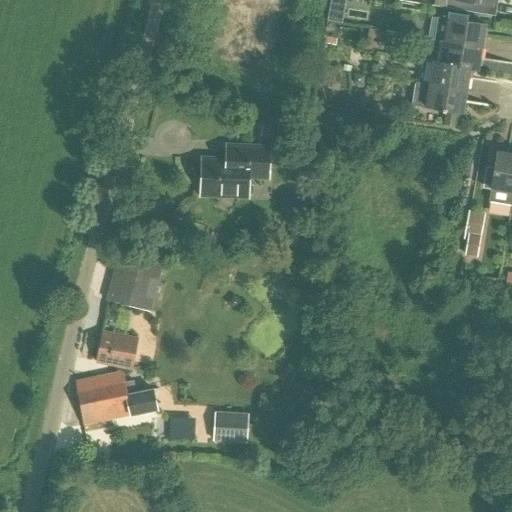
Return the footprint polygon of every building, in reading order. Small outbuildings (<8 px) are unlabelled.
[(434,0),(434,5),(445,7),(445,8),(475,13),(476,3),(492,6),(493,0),(434,0)] [(467,23),(469,15),(448,12),(447,18),(437,16),(433,39),(433,40),(480,47),(484,25),(467,23)] [(433,40),(433,39),(428,38),(424,60),(432,61),(441,62),(441,63),(470,68),(477,69),(480,47),(433,40)] [(441,62),(432,61),(424,60),(432,62),(429,83),(466,89),(470,68),(441,63),(441,62)] [(466,89),(429,83),(415,81),(411,106),(425,108),(425,106),(446,109),(444,125),(458,127),(461,112),(462,112),(466,89)] [(271,144),(225,142),(224,160),(201,159),(200,195),(248,197),(248,179),(270,180),(271,144)] [(302,178),(317,169),(304,149),(289,158),(302,178)] [(510,205),(511,191),(511,153),(497,151),(494,167),(486,166),(482,188),(490,189),(488,201),(510,205)] [(469,234),(466,255),(477,256),(480,236),(469,234)] [(151,312),(163,264),(119,252),(107,300),(151,312)] [(132,369),(138,339),(102,332),(96,362),(132,369)] [(124,382),(122,372),(75,382),(84,424),(157,408),(152,387),(136,390),(134,380),(124,382)] [(214,441),(247,443),(249,412),(215,411),(214,441)]
